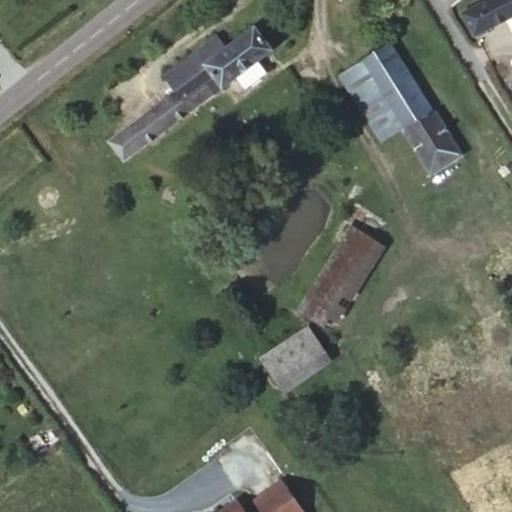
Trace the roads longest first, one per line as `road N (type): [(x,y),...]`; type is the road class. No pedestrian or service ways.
road 1 (tertiary): [(0,104),(128,0)]
road 2 (unknown): [(429,0),(511,129)]
